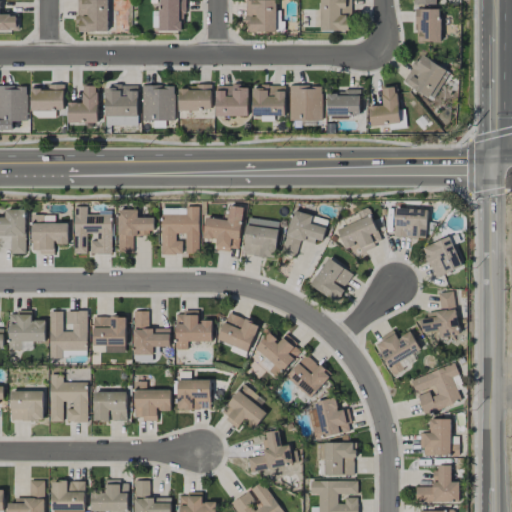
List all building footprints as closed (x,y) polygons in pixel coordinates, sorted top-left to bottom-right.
[(108,31),(107,0),(77,0),(77,32),(108,31)] [(159,0),(159,31),(184,31),(184,0),(159,0)] [(276,32),(275,0),(245,0),(246,23),(248,23),(248,32),(276,32)] [(350,0),(319,0),(321,32),(349,31),(348,14),(351,14),(350,0)] [(0,30),(17,30),(17,15),(0,16),(0,6),(0,30)] [(441,9),(416,9),(417,41),(441,41),(441,9)] [(403,81),(432,100),(450,73),(421,54),(403,81)] [(64,110),(64,85),(49,84),(49,88),(32,88),(31,111),(41,111),(41,117),(56,117),(56,109),(64,110)] [(27,121),(27,85),(0,86),(0,130),(13,130),(12,121),(27,121)] [(68,103),(68,123),(97,123),(98,85),(83,85),(82,103),(68,103)] [(141,120),(174,121),(175,86),(142,85),(141,120)] [(286,86),(253,85),(253,116),(285,116),(286,86)] [(138,87),(105,86),(104,125),(137,125),(138,87)] [(211,86),(179,86),(179,110),(212,110),(211,86)] [(249,116),(249,86),(216,86),(216,116),(249,116)] [(290,86),(290,120),(322,121),(322,86),(290,86)] [(371,107),(371,125),(399,124),(398,87),(383,87),(383,107),(371,107)] [(360,91),(328,92),(328,116),(361,116),(360,91)] [(73,254),(88,254),(111,254),(111,214),(86,214),(86,207),(73,206),(73,254)] [(238,252),(243,207),(229,206),(227,220),(205,217),(202,238),(216,240),(215,249),(238,252)] [(199,207),(186,207),(186,215),(161,215),(161,254),(182,254),(182,241),(176,241),(176,234),(185,234),(185,254),(198,254),(199,207)] [(383,243),(367,208),(357,212),(360,220),(337,231),(345,249),(358,243),(362,252),(383,243)] [(394,237),(426,238),(427,209),(395,208),(394,237)] [(26,254),(25,209),(6,209),(6,217),(0,217),(0,236),(10,236),(10,254),(26,254)] [(154,217),(138,218),(138,210),(117,210),(118,253),(133,253),(132,234),(154,234),(154,217)] [(322,244),(328,219),(291,211),(282,252),(296,256),(300,239),(322,244)] [(68,223),(55,223),(55,216),(32,216),(32,253),(55,253),(55,244),(68,244),(68,223)] [(275,258),(279,221),(247,218),(243,254),(275,258)] [(461,268),(452,237),(424,245),(433,277),(461,268)] [(334,302),(354,275),(329,258),(310,284),(334,302)] [(453,291),(438,293),(441,312),(420,316),(423,332),(439,330),(440,338),(460,335),(453,291)] [(65,312),(50,312),(50,358),(63,358),(63,350),(87,350),(87,311),(65,311),(65,312)] [(134,354),(154,354),(154,347),(170,347),(170,329),(149,328),(149,311),(134,311),(134,354)] [(46,341),(46,320),(32,320),(32,312),(9,312),(9,350),(21,350),(21,341),(46,341)] [(212,341),(212,321),(199,321),(199,312),(176,312),(176,350),(188,350),(188,341),(212,341)] [(218,339),(248,352),(259,326),(230,312),(218,339)] [(126,317),(94,317),(93,346),(106,346),(106,352),(126,353),(126,317)] [(411,331),(397,339),(394,332),(375,342),(392,375),(416,361),(413,354),(420,350),(411,331)] [(255,348),(264,356),(259,362),(277,379),(302,350),(285,335),(279,342),(269,333),(255,348)] [(286,376),(310,398),(331,376),(307,354),(286,376)] [(410,378),(416,395),(417,395),(423,415),(462,402),(457,389),(463,387),(455,363),(410,378)] [(87,382),(63,383),(63,374),(50,374),(50,421),(65,421),(65,422),(88,422),(87,382)] [(210,409),(210,380),(177,380),(178,410),(210,409)] [(267,414),(260,407),(264,402),(245,384),(219,412),(237,428),(245,419),(255,428),(267,414)] [(171,411),(171,390),(135,389),(134,419),(157,420),(157,411),(171,411)] [(43,392),(11,391),(10,420),(43,421),(43,392)] [(127,421),(126,392),(94,392),(94,421),(111,421),(127,421)] [(349,431),(346,416),(345,409),(338,410),(335,397),(314,402),(318,421),(311,423),(315,439),(349,431)] [(266,455),(248,458),(250,472),(293,465),(290,445),(281,446),(279,430),(263,433),(266,455)] [(355,443),(325,443),(324,475),(355,476),(355,443)] [(451,466),(435,465),(434,487),(416,487),(415,502),(459,502),(459,482),(451,482),(451,466)] [(92,494),(92,511),(109,511),(128,511),(128,493),(120,493),(120,480),(106,480),(106,494),(92,494)] [(134,511),(170,511),(171,497),(152,497),(152,480),(135,480),(134,511)] [(44,511),(44,481),(30,481),(30,499),(8,500),(8,511),(44,511)] [(85,511),(85,481),(52,481),(52,511),(85,511)] [(231,503),(236,511),(283,511),(262,481),(250,490),(260,504),(258,506),(248,491),(231,503)] [(357,481),(310,481),(310,495),(318,495),(317,511),(357,511),(358,497),(344,497),(344,504),(337,504),(337,494),(357,494),(357,481)] [(215,511),(216,502),(202,501),(202,494),(180,493),(179,511),(215,511)]
